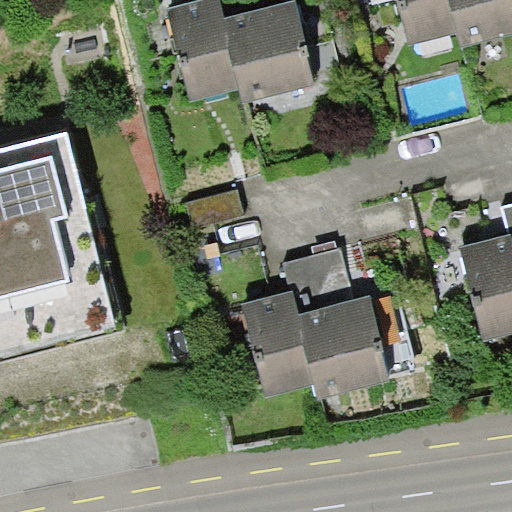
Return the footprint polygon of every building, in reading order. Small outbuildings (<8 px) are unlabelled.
[(217,0),(194,0),(165,8),(189,101),(241,87),(222,18),(217,0)] [(292,0),(290,0),(222,18),(241,87),(244,103),(315,85),(292,0)] [(398,0),(409,43),(461,30),(452,0),(398,0)] [(511,0),(452,0),(461,30),(465,45),(511,32),(511,0)] [(72,129),(0,148),(0,378),(130,344),(72,129)] [(240,190),(188,202),(194,229),(246,217),(240,190)] [(510,235),(470,244),(492,334),(511,328),(511,202),(503,205),(510,235)] [(294,294),(253,304),(276,396),(330,382),(335,400),(407,382),(385,293),(375,296),(362,246),(287,265),(294,294)]
